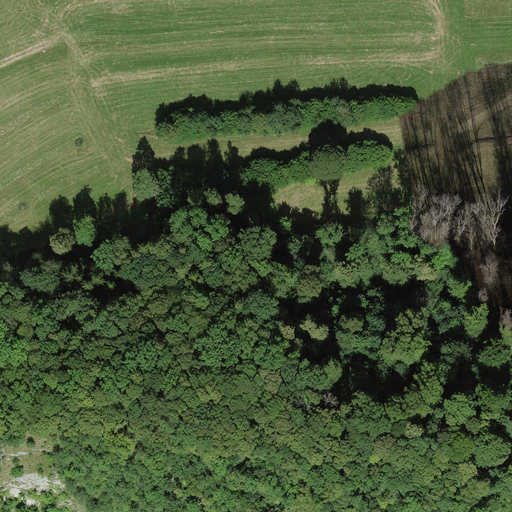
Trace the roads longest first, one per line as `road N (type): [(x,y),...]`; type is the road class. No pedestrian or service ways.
road 1 (track): [(63,36),(323,32),(441,139)]
road 2 (track): [(220,276),(511,307)]
